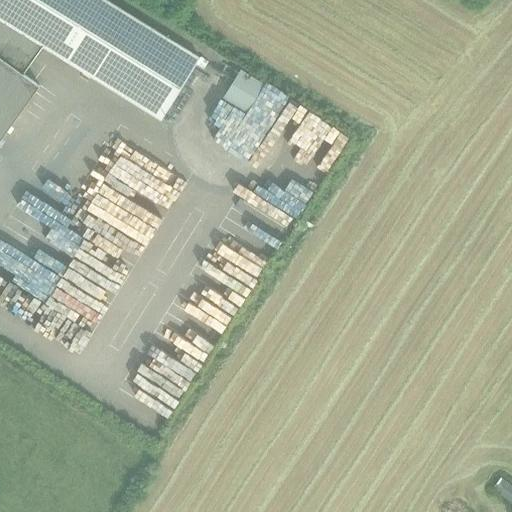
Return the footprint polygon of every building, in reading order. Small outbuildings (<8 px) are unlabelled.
[(0,0),(0,140),(0,141),(39,86),(22,74),(42,46),(161,119),(177,94),(200,58),(105,0),(0,0)] [(223,110),(235,81),(222,76),(210,105),(223,110)] [(219,112),(195,153),(218,166),(242,126),(219,112)] [(0,209),(0,246),(75,292),(67,305),(92,320),(113,246),(105,234),(82,219),(109,227),(123,235),(144,221),(149,202),(141,189),(172,198),(177,180),(170,170),(151,165),(155,149),(127,132),(120,136),(115,128),(112,133),(107,149),(100,147),(86,156),(77,171),(81,154),(65,144),(59,154),(45,150),(11,204),(18,214),(0,209)] [(174,287),(116,390),(165,418),(265,240),(220,215),(196,257),(221,270),(217,277),(193,263),(186,276),(197,282),(189,296),(174,287)] [(511,485),(501,477),(492,488),(511,503),(511,485)]
